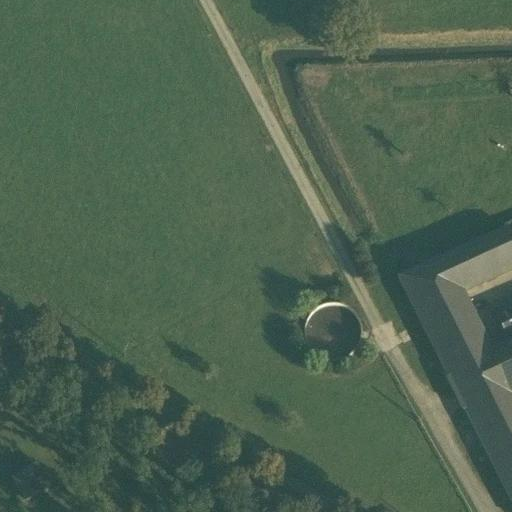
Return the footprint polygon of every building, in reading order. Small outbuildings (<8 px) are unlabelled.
[(506,232),(489,239),(505,273),(511,270),(511,242),(507,231),(506,232)] [(398,281),(456,397),(503,374),(493,355),(462,293),(505,273),(489,239),(398,281)] [(336,364),(348,360),(358,350),(362,338),(361,325),(354,314),(343,307),(330,305),(318,309),(308,318),(304,331),(305,344),(312,355),(323,362),(336,364)] [(511,306),(493,314),(508,348),(511,346),(511,306)] [(511,391),(511,356),(508,348),(493,355),(503,374),(511,391)] [(511,505),(511,391),(503,374),(456,397),(511,505)] [(13,477),(25,502),(53,488),(40,463),(13,477)]
